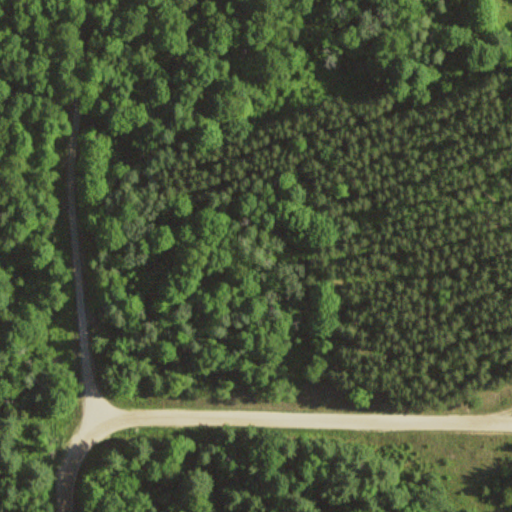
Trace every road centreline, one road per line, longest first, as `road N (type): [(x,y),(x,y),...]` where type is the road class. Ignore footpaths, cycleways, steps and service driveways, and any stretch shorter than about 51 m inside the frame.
road 1 (residential): [(511,438),(67,429)]
road 2 (track): [(67,429),(87,0)]
